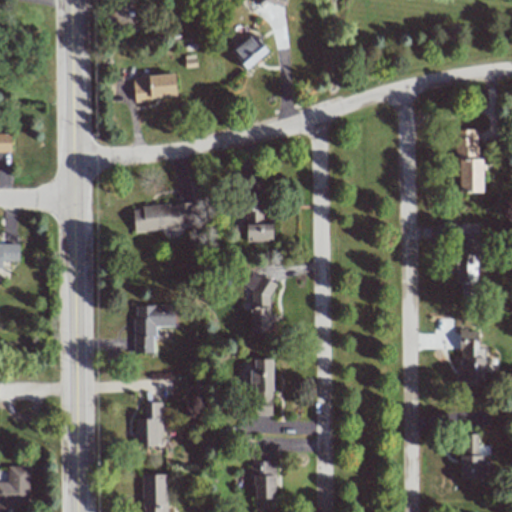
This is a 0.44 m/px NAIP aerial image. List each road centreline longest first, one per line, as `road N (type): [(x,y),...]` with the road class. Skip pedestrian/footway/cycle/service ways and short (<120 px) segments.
road 1 (residential): [(77,511),(71,0)]
road 2 (residential): [(511,71),(405,90),(209,148),(73,158)]
road 3 (residential): [(410,511),(405,90)]
road 4 (residential): [(324,511),(319,116)]
